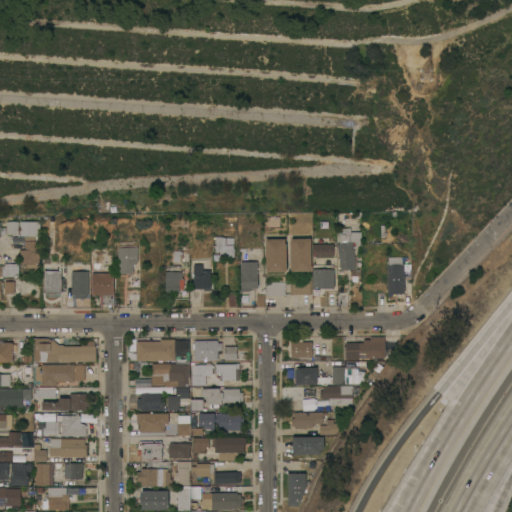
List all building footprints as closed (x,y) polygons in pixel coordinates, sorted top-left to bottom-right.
[(57,216),(56,235),(50,235),(50,236),(42,236),(42,216),(57,216)] [(18,234),(6,234),(6,221),(19,221),(18,234)] [(40,221),(40,236),(20,236),(20,221),(40,221)] [(341,270),(337,243),(340,243),(339,229),(350,227),(351,232),(361,232),(361,241),(352,241),(356,268),(341,270)] [(20,259),(19,259),(19,254),(20,254),(20,249),(25,249),(25,240),(36,240),(36,236),(41,236),(41,240),(37,240),(37,256),(39,256),(39,263),(37,263),(37,268),(27,268),(27,264),(20,264),(20,259)] [(221,237),(234,237),(234,248),(235,248),(234,257),(226,257),(226,254),(220,254),(220,251),(215,251),(216,244),(215,244),(215,236),(221,236),(221,237)] [(285,238),(285,243),(286,243),(287,270),(286,270),(286,271),(266,272),(266,239),(285,238)] [(311,271),(292,271),(292,270),(290,270),(290,243),(291,243),(291,238),(311,238),(311,271)] [(117,247),(118,247),(118,245),(137,244),(137,247),(138,247),(138,261),(136,261),(137,264),(133,264),(134,273),(119,273),(117,247)] [(334,244),(337,244),(337,257),(334,257),(316,257),(313,257),(313,252),(312,252),(312,244),(334,244)] [(189,251),(188,262),(174,261),(174,250),(189,251)] [(44,277),(42,277),(42,254),(48,254),(52,254),(52,257),(54,257),(54,263),(57,263),(57,264),(62,264),(62,271),(61,271),(61,292),(44,292),(44,277)] [(387,264),(389,264),(389,257),(407,256),(407,263),(404,263),(405,293),(388,293),(387,264)] [(257,261),(258,288),(251,288),(251,291),(241,291),(241,262),(257,261)] [(0,265),(4,265),(4,263),(19,263),(19,276),(0,276),(0,265)] [(203,270),(211,270),(211,288),(194,288),(193,264),(203,264),(203,270)] [(169,265),(179,265),(179,268),(181,268),(181,267),(184,267),(184,266),(190,266),(189,289),(179,289),(179,292),(165,291),(165,267),(169,268),(169,265)] [(81,271),(89,271),(89,294),(86,294),(86,298),(75,298),(75,294),(71,294),(72,266),(82,266),(81,271)] [(334,269),(334,288),(317,288),(317,287),(312,287),(313,269),(334,269)] [(102,296),(99,296),(99,295),(92,295),(92,273),(114,272),(114,304),(102,304),(102,296)] [(23,278),(33,278),(34,291),(24,291),(23,278)] [(311,294),(290,294),(290,279),(311,280),(311,294)] [(14,281),(14,282),(15,282),(15,293),(5,294),(5,291),(5,281),(14,281)] [(286,282),(286,295),(265,295),(265,282),(286,282)] [(359,342),(364,342),(364,339),(370,339),(370,336),(385,336),(385,358),(356,358),(356,359),(345,359),(345,343),(359,343),(359,342)] [(63,344),(63,346),(96,346),(96,361),(70,361),(70,362),(58,362),(58,361),(34,361),(34,338),(54,337),(54,341),(59,345),(63,344)] [(175,339),(175,340),(189,340),(189,351),(185,351),(185,356),(175,356),(175,362),(157,362),(157,360),(136,360),(136,341),(159,341),(159,339),(175,339)] [(217,343),(221,342),(221,350),(222,350),(222,353),(217,353),(217,360),(194,360),(194,349),(192,349),(192,343),(193,343),(193,340),(217,340),(217,343)] [(311,356),(290,356),(289,341),(311,341),(311,356)] [(1,342),(12,342),(12,344),(16,344),(16,353),(12,353),(12,362),(0,362),(0,343),(1,343),(1,342)] [(224,359),(224,346),(236,346),(236,359),(224,359)] [(180,364),(189,364),(189,381),(187,381),(187,383),(187,386),(176,387),(176,386),(162,386),(150,386),(150,375),(151,375),(151,363),(180,363),(180,364)] [(191,387),(190,380),(189,376),(191,376),(191,364),(235,364),(235,363),(238,363),(238,380),(221,380),(221,387),(191,387)] [(74,365),(85,364),(85,380),(75,380),(75,381),(74,381),(74,382),(70,382),(70,381),(57,381),(57,385),(42,385),(42,384),(35,384),(35,366),(41,366),(41,364),(74,364),(74,365)] [(296,368),(296,367),(316,367),(316,377),(331,376),(331,366),(344,366),(344,384),(331,384),(331,383),(316,383),(316,384),(296,384),(296,383),(294,383),(294,368),(296,368)] [(344,383),(344,368),(355,368),(355,370),(364,370),(363,384),(344,383)] [(0,374),(9,374),(9,385),(0,385),(0,374)] [(323,386),(352,385),(352,405),(329,405),(329,398),(323,399),(323,398),(320,398),(320,390),(323,390),(323,386)] [(56,398),(33,398),(33,387),(56,387),(56,398)] [(172,394),(175,394),(175,387),(189,387),(189,398),(187,398),(186,403),(180,403),(180,398),(179,409),(167,409),(167,407),(164,407),(165,402),(167,402),(167,396),(172,396),(172,394)] [(242,392),(242,401),(239,401),(239,402),(222,402),(222,403),(221,403),(221,404),(205,405),(205,397),(203,397),(203,396),(201,396),(200,388),(218,388),(219,392),(223,392),(223,389),(239,389),(239,392),(242,392)] [(22,407),(0,408),(0,389),(29,389),(30,399),(22,400),(22,407)] [(42,410),(42,401),(59,401),(58,398),(70,398),(70,393),(90,393),(90,410),(42,410)] [(160,401),(164,401),(164,410),(149,410),(140,410),(140,409),(136,409),(136,398),(140,398),(140,393),(160,393),(160,401)] [(202,411),(190,411),(190,399),(202,399),(202,411)] [(301,399),(314,399),(314,410),(301,410),(301,399)] [(217,425),(213,425),(213,429),(203,429),(203,426),(197,426),(197,413),(213,413),(217,413),(217,412),(220,412),(220,413),(239,413),(239,430),(217,430),(217,425)] [(328,415),(323,415),(323,423),(316,424),(313,424),(313,427),(294,427),(294,426),(292,426),(292,418),(294,418),(294,412),(328,412),(328,415)] [(168,424),(165,424),(165,432),(140,432),(140,424),(137,424),(137,413),(168,413),(168,424)] [(6,414),(12,414),(12,427),(6,427),(6,428),(0,428),(0,414),(6,414)] [(62,435),(62,423),(61,423),(60,420),(62,420),(62,415),(76,415),(76,414),(79,414),(79,415),(80,415),(80,422),(86,425),(86,435),(62,435)] [(176,415),(189,415),(189,435),(177,435),(176,415)] [(326,425),(326,419),(333,419),(333,423),(339,423),(338,432),(336,432),(336,434),(320,434),(320,425),(326,425)] [(41,434),(41,429),(38,429),(38,420),(40,420),(40,421),(43,421),(55,421),(59,421),(59,434),(41,434)] [(190,428),(201,428),(201,436),(190,436),(190,428)] [(9,432),(21,432),(21,445),(13,445),(13,447),(9,447),(9,446),(0,446),(0,437),(9,437),(9,432)] [(324,449),(321,449),(321,454),(293,454),(293,437),(324,436),(324,449)] [(209,447),(206,447),(206,453),(192,453),(192,437),(209,437),(209,447)] [(215,437),(246,437),(246,445),(244,445),(244,452),(238,452),(238,460),(218,460),(218,452),(215,452),(215,446),(212,446),(212,437),(215,437)] [(85,444),(87,444),(87,456),(61,456),(61,455),(50,455),(50,438),(85,438),(85,444)] [(141,443),(160,443),(162,443),(162,446),(161,446),(161,459),(141,459),(141,455),(138,455),(137,450),(141,450),(141,449),(140,448),(140,445),(141,444),(141,443)] [(191,447),(190,447),(190,458),(169,458),(169,443),(191,443),(191,447)] [(34,461),(34,449),(35,449),(35,444),(40,444),(40,449),(47,449),(47,461),(34,461)] [(0,447),(0,461),(10,462),(11,448),(0,447)] [(141,481),(137,481),(137,471),(141,471),(141,468),(147,468),(147,461),(170,461),(170,468),(167,468),(167,471),(170,471),(170,479),(172,479),(172,485),(141,485),(141,481)] [(190,470),(188,470),(188,483),(174,484),(174,472),(177,472),(176,461),(190,461),(190,470)] [(213,473),(208,473),(209,476),(195,477),(195,461),(207,461),(207,463),(208,463),(209,464),(213,464),(213,473)] [(9,475),(8,475),(8,479),(0,479),(0,462),(8,462),(9,475)] [(49,463),(49,462),(53,462),(53,485),(35,485),(35,463),(49,463)] [(22,463),(27,463),(33,463),(33,471),(27,471),(27,478),(30,478),(30,481),(27,481),(27,485),(10,485),(10,474),(11,474),(11,463),(22,463)] [(83,469),(82,469),(82,479),(70,479),(70,478),(65,479),(64,471),(64,469),(64,463),(83,463),(83,469)] [(215,473),(237,472),(237,473),(241,473),(242,483),(237,483),(215,484),(215,473)] [(306,488),(299,505),(288,505),(288,473),(306,473),(306,488)] [(189,510),(177,510),(177,486),(189,486),(189,510)] [(0,487),(6,488),(21,488),(21,505),(0,505),(0,487)] [(48,509),(48,508),(43,508),(43,501),(40,501),(40,496),(45,496),(45,494),(47,494),(46,488),(65,488),(65,494),(69,494),(69,508),(65,508),(65,509),(48,509)] [(167,509),(140,509),(140,490),(167,490),(167,509)] [(201,509),(201,505),(202,505),(202,492),(237,492),(237,494),(241,494),(241,497),(243,497),(243,502),(241,502),(241,507),(236,507),(236,509),(201,509)]
